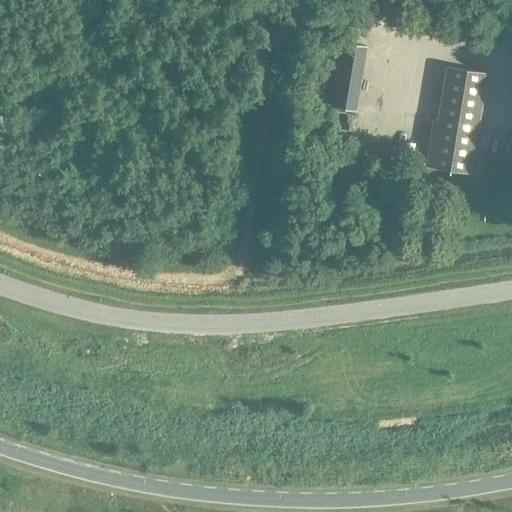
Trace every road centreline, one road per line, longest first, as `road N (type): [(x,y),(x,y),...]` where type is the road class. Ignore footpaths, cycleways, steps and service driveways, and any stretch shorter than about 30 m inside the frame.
road 1 (unclassified): [(0,287),(98,319),(171,328),(264,328),(511,288)]
road 2 (secondary): [(511,480),(436,494),(271,500),(116,480),(0,447)]
